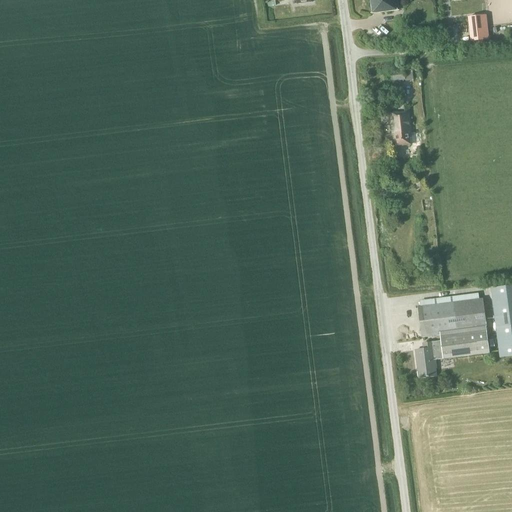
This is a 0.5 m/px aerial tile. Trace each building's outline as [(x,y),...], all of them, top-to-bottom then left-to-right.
[(369,0),(372,14),(398,10),(396,0),(369,0)] [(486,16),(468,18),(471,42),(489,39),(486,16)] [(405,80),(404,71),(391,72),(393,88),(400,87),(400,81),(405,80)] [(409,133),(411,132),(408,106),(404,107),(404,113),(398,113),(397,113),(389,114),(391,135),(394,135),(394,138),(393,139),(393,141),(395,141),(396,147),(410,145),(409,133)] [(500,358),(511,356),(511,285),(491,289),(500,358)] [(418,307),(422,338),(440,336),(441,341),(423,344),(424,350),(416,351),(419,379),(435,377),(434,369),(436,368),(435,360),(489,353),(482,299),(418,307)]
